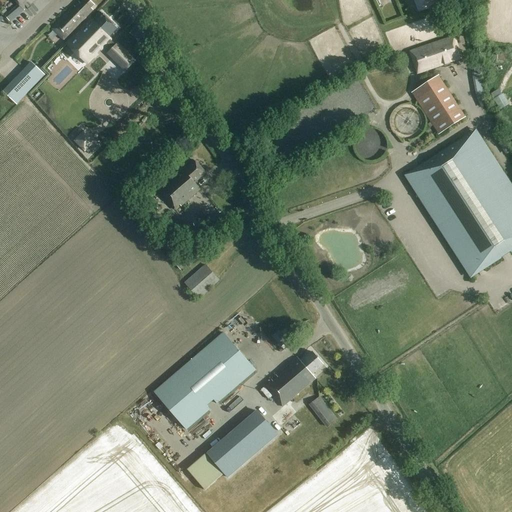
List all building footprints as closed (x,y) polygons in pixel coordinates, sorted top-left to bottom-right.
[(15,0),(23,9),(33,0),(15,0)] [(91,9),(94,5),(89,0),(84,0),(80,4),(78,2),(74,6),(76,8),(71,12),(70,11),(52,28),(64,40),(93,11),(91,9)] [(415,0),(419,12),(442,3),(441,0),(415,0)] [(110,38),(118,29),(102,14),(93,22),(91,20),(67,45),(73,52),(80,45),(94,58),(112,40),(110,38)] [(44,32),(20,55),(33,69),(57,46),(44,32)] [(410,51),(418,75),(463,59),(455,36),(410,51)] [(109,54),(113,58),(122,50),(117,46),(109,54)] [(45,76),(39,69),(24,84),(17,78),(3,92),(17,105),(34,87),(45,76)] [(438,76),(412,93),(431,122),(427,125),(429,129),(433,126),(439,134),(465,117),(438,76)] [(46,77),(36,87),(45,96),(55,85),(46,77)] [(499,96),(493,99),(500,110),(505,107),(499,96)] [(89,154),(98,145),(82,128),(72,137),(89,154)] [(472,277),(511,251),(511,187),(475,131),(466,137),(407,175),(472,277)] [(173,210),(178,206),(179,205),(181,207),(200,191),(194,184),(206,175),(194,161),(183,170),(182,168),(156,191),(173,210)] [(229,222),(222,214),(208,225),(214,234),(229,222)] [(198,238),(192,243),(196,248),(202,243),(198,238)] [(181,255),(173,262),(181,270),(189,263),(181,255)] [(498,264),(484,273),(487,277),(501,268),(498,264)] [(198,299),(219,280),(206,265),(185,283),(198,299)] [(278,331),(272,336),(276,341),(282,335),(278,331)] [(223,333),(154,392),(186,430),(210,410),(207,406),(213,400),(217,404),(256,371),(223,333)] [(323,365),(312,352),(302,360),(299,357),(275,376),(278,378),(273,382),(271,380),(264,385),(281,406),(315,379),(312,374),(323,365)] [(310,405),(327,427),(337,420),(319,397),(310,405)] [(278,434),(257,410),(207,453),(227,477),(278,434)]
